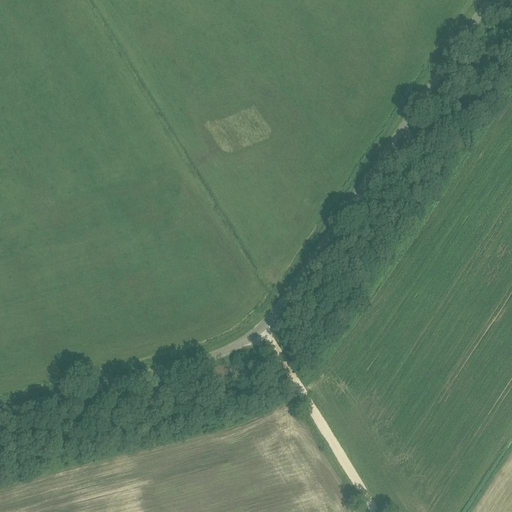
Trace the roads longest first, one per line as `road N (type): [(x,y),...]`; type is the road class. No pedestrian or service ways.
road 1 (unclassified): [(0,413),(208,358),(261,331),(490,0)]
road 2 (track): [(374,511),(261,331)]
